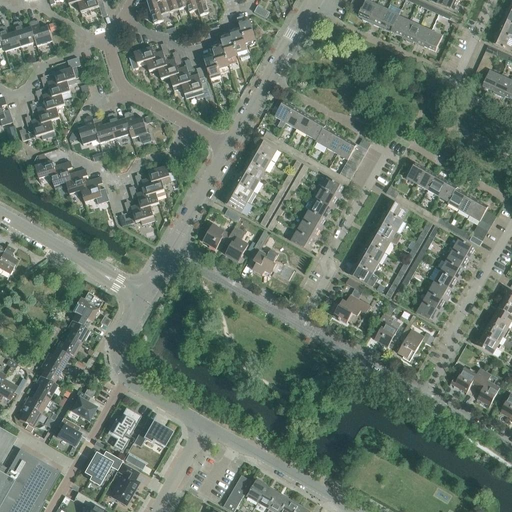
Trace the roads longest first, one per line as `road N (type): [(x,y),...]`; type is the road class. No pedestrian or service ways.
road 1 (residential): [(303,325),(330,275),(333,246),(386,151)]
road 2 (residential): [(426,394),(450,354),(456,321),(511,228)]
road 3 (residential): [(352,511),(205,424)]
road 4 (residential): [(230,143),(311,0)]
road 5 (residential): [(142,297),(0,215)]
road 6 (residential): [(125,376),(49,511)]
road 7 (residential): [(168,251),(303,325)]
road 8 (residential): [(118,12),(175,44),(203,42),(214,35),(227,0)]
road 9 (residential): [(303,325),(426,394)]
road 10 (residential): [(168,251),(230,143)]
